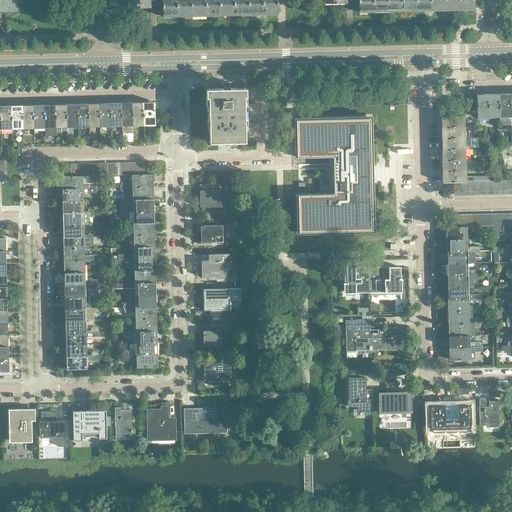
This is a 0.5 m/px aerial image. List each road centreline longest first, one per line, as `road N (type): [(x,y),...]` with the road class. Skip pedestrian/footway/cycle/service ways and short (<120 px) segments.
road 1 (tertiary): [(419,52),(176,58)]
road 2 (tertiary): [(177,69),(419,63)]
road 3 (residential): [(180,383),(178,159)]
road 4 (residential): [(40,216),(39,153),(177,151)]
road 5 (residential): [(0,98),(177,94)]
road 6 (residential): [(43,389),(40,216)]
road 7 (residential): [(428,371),(423,204)]
road 8 (residential): [(423,204),(419,63)]
road 9 (residential): [(180,383),(43,389)]
